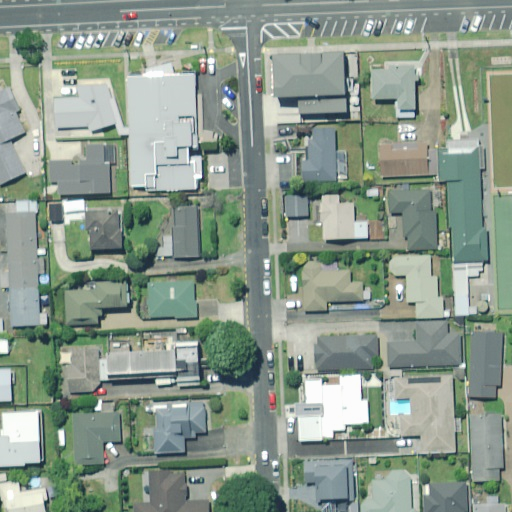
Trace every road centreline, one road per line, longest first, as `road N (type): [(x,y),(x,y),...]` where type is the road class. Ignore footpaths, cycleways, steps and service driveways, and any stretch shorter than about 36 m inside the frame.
road 1 (residential): [(245,5),(268,511)]
road 2 (residential): [(245,5),(0,18)]
road 3 (residential): [(387,0),(245,5)]
